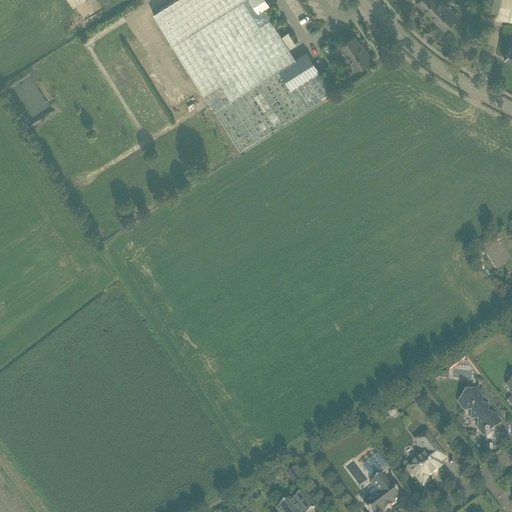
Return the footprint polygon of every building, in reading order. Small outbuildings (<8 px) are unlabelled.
[(295,59),(258,0),(174,0),(153,13),(239,150),(331,92),(306,52),(295,59)] [(436,19),(435,21),(444,29),(451,22),(457,16),(440,0),(416,0),(415,2),(417,1),(436,19)] [(486,0),(484,9),(494,12),(497,0),(486,0)] [(284,34),(290,47),(296,43),(290,31),(284,34)] [(347,55),(356,68),(371,59),(364,48),(363,49),(354,36),(340,45),(345,53),(346,55),(347,55)] [(395,74),(374,87),(382,99),(392,92),(408,105),(418,92),(395,74)] [(423,99),(413,110),(419,115),(429,104),(423,99)] [(476,390),(469,395),(465,395),(465,399),(458,404),(464,412),(472,413),(471,420),(478,421),(477,429),(483,437),(485,435),(487,436),(488,435),(489,434),(489,432),(501,423),(495,415),(487,414),(488,407),(481,406),(482,398),(476,390)] [(388,412),(387,415),(389,418),(393,418),(395,416),(396,413),(394,410),(391,410),(388,412)] [(420,459),(410,467),(415,473),(413,475),(419,484),(421,482),(422,485),(429,480),(427,478),(441,467),(432,455),(438,450),(439,450),(426,433),(415,441),(425,454),(419,458),(420,459)] [(296,470),(290,475),(298,486),(304,481),(296,470)] [(382,476),(371,484),(371,485),(371,484),(379,495),(372,500),(368,495),(361,501),(365,506),(364,506),(367,511),(386,511),(392,508),(391,507),(401,500),(391,486),(390,486),(390,487),(382,477),(382,476)] [(290,500),(276,510),(277,511),(310,511),(314,509),(302,493),(291,501),(290,500)]
